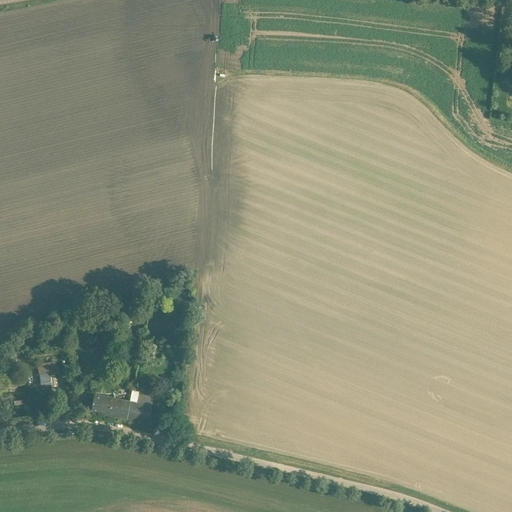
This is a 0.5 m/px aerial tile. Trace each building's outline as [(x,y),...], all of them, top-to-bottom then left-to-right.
[(131,328),(129,313),(117,315),(119,329),(131,328)] [(161,339),(152,338),(150,364),(159,365),(161,339)] [(39,384),(56,384),(55,362),(38,363),(39,384)] [(127,419),(149,423),(152,406),(154,397),(138,394),(138,392),(132,390),(130,401),(130,402),(127,419)] [(127,419),(130,402),(94,395),(91,412),(127,419)]
